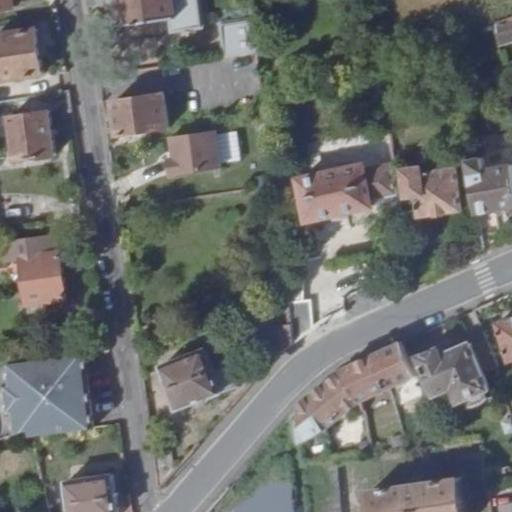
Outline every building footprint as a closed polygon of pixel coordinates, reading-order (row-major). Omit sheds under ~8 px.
[(119,0),(123,29),(165,23),(166,31),(197,27),(192,0),(119,0)] [(511,8),(511,0),(498,0),(491,3),(494,14),(511,8)] [(508,39),(504,14),(496,17),(499,39),(508,39)] [(261,49),(257,17),(223,20),(226,54),(261,49)] [(25,21),(0,24),(0,37),(1,37),(7,75),(46,70),(40,28),(26,29),(25,21)] [(454,39),(448,40),(452,63),(457,63),(454,39)] [(169,124),(165,91),(115,99),(120,131),(169,124)] [(13,113),(18,155),(57,150),(51,108),(13,113)] [(221,126),(176,133),(180,154),(173,155),(176,172),(227,164),(221,126)] [(310,220),(384,201),(383,196),(398,193),(393,152),(382,155),(384,162),(364,167),(363,163),(301,179),(310,220)] [(482,159),(469,162),(479,215),(511,208),(511,167),(484,172),(482,159)] [(466,208),(458,164),(424,170),(423,167),(409,169),(413,195),(420,194),(424,216),(466,208)] [(384,201),(399,198),(398,193),(383,196),(384,201)] [(485,248),(502,241),(499,218),(480,221),(485,248)] [(11,254),(29,252),(64,249),(63,231),(10,238),(11,254)] [(67,249),(64,249),(29,252),(34,298),(72,295),(67,249)] [(286,277),(284,260),(276,260),(277,277),(286,277)] [(311,298),(289,300),(291,321),(293,341),(314,327),(311,298)] [(165,318),(163,305),(149,307),(151,320),(165,318)] [(511,359),(511,318),(500,323),(511,359)] [(293,341),(291,321),(279,323),(282,348),(293,341)] [(496,368),(487,340),(474,344),(473,342),(454,350),(452,343),(425,354),(441,393),(457,386),(463,400),(493,387),(486,371),(496,368)] [(420,377),(405,342),(376,355),(392,389),(420,377)] [(239,384),(229,360),(213,368),(205,346),(162,365),(178,407),(239,384)] [(93,428),(82,353),(8,363),(11,385),(12,386),(15,411),(19,434),(31,431),(32,438),(93,428)] [(344,369),(365,401),(392,389),(376,355),(344,369)] [(365,401),(344,369),(343,369),(311,395),(302,405),(306,442),(326,429),(365,401)] [(10,412),(15,411),(12,386),(6,387),(10,412)] [(447,445),(428,447),(430,461),(454,458),(452,443),(447,445)] [(122,457),(121,445),(98,446),(99,458),(122,457)] [(170,445),(153,447),(159,490),(174,472),(170,445)] [(278,461),(232,511),(299,511),(296,460),(278,461)] [(310,511),(306,463),(308,463),(308,460),(296,460),(299,511),(310,511)] [(72,511),(116,511),(114,474),(69,478),(72,511)] [(463,511),(459,479),(371,489),(373,511),(463,511)] [(511,511),(511,480),(486,483),(490,511),(511,511)]
